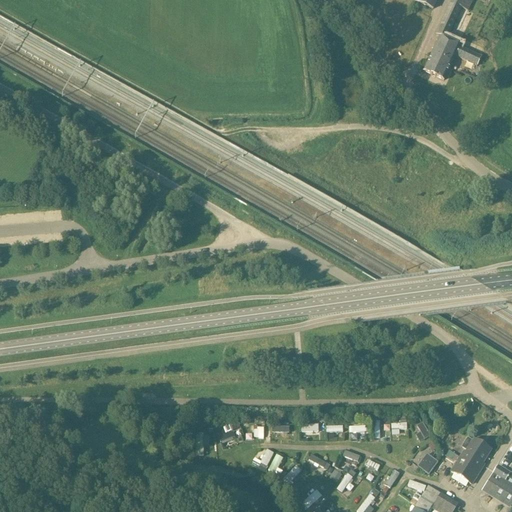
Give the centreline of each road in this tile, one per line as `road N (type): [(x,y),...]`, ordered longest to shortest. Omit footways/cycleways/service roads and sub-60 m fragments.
road 1 (unclassified): [(0,285),(280,243),(450,340),(485,400),(511,394)]
road 2 (primary): [(0,349),(511,280)]
road 3 (track): [(189,118),(225,134),(393,130),(466,158)]
road 4 (unclassified): [(511,189),(467,160),(327,0)]
